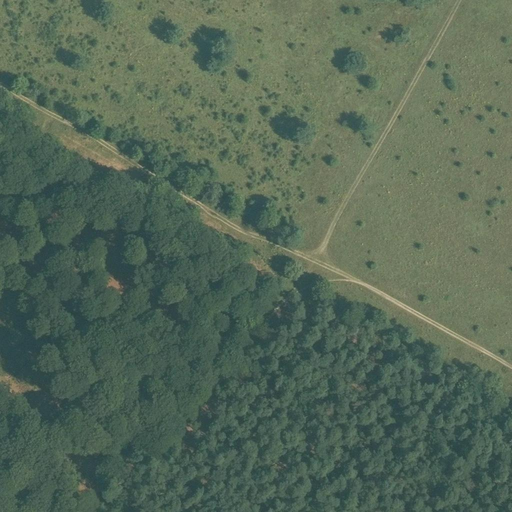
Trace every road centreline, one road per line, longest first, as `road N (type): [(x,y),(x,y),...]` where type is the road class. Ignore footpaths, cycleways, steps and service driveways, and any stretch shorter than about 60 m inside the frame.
road 1 (track): [(0,84),(203,207),(313,261)]
road 2 (track): [(458,0),(313,261)]
road 3 (track): [(351,280),(511,366)]
